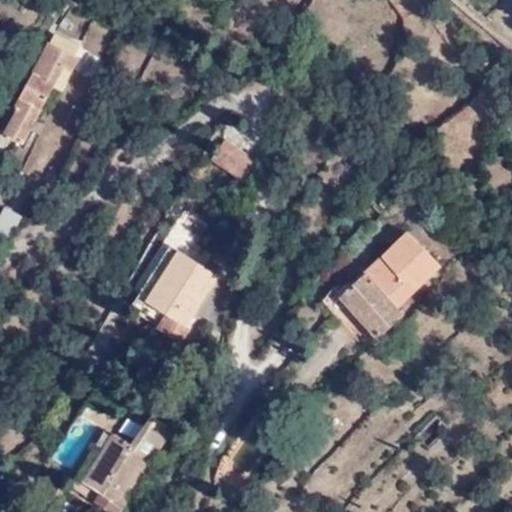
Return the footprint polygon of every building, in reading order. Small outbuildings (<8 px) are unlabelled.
[(82,57),(51,41),(18,104),(19,105),(5,133),(24,143),(56,85),(64,89),(82,57)] [(231,90),(228,106),(249,110),(252,94),(231,90)] [(212,158),(245,179),(258,159),(225,137),(212,158)] [(0,212),(0,240),(8,244),(24,215),(6,206),(2,214),(0,212)] [(410,233),(341,298),(380,338),(405,314),(397,306),(440,265),(410,233)] [(148,303),(182,251),(172,244),(133,304),(162,322),(166,315),(148,303)] [(217,274),(182,251),(148,303),(166,315),(162,322),(164,323),(161,328),(182,342),(191,328),(185,324),(217,274)] [(121,511),(174,430),(153,416),(133,446),(115,434),(86,480),(103,491),(96,502),(112,511),(121,511)]
